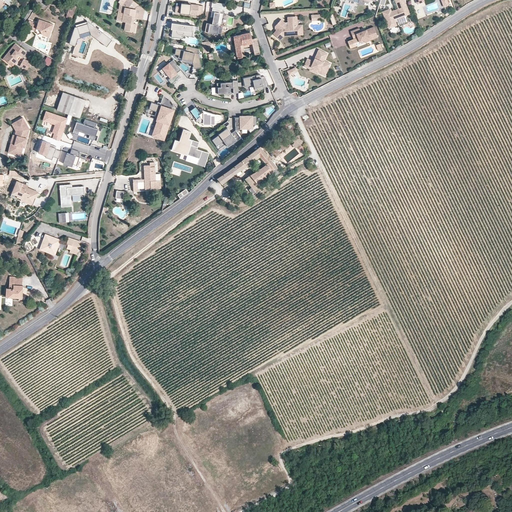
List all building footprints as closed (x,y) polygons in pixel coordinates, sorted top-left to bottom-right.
[(125,0),(122,5),(120,5),(117,20),(122,21),(125,6),(129,0),(125,0)] [(138,4),(132,0),(129,0),(125,6),(122,21),(126,21),(124,29),(135,31),(136,23),(133,23),(134,17),(136,17),(137,12),(135,12),(136,7),(138,4)] [(395,0),(399,9),(390,12),(389,9),(384,11),(387,20),(387,21),(389,27),(396,24),(394,19),(409,13),(403,0),(395,0)] [(224,10),(225,3),(213,1),(211,7),(213,7),(211,17),(213,18),(212,24),(206,23),(205,31),(217,34),(217,33),(221,33),(222,26),(219,25),(218,25),(218,23),(221,24),(223,13),(220,13),(220,11),(222,11),(222,9),(224,10)] [(203,6),(180,2),(180,6),(175,5),(174,12),(197,16),(201,15),(203,6)] [(76,5),(69,3),(65,16),(72,18),(76,5)] [(144,8),(138,4),(136,7),(135,12),(137,12),(136,17),(142,18),(144,8)] [(337,24),(333,14),(329,16),(333,26),(337,24)] [(297,25),(296,16),(288,17),(288,24),(284,24),(282,26),(279,23),(275,27),(275,28),(276,28),(277,31),(274,34),(281,41),(285,36),(287,34),(299,33),(298,25),(297,25)] [(54,24),(39,19),(37,25),(33,23),(34,21),(29,20),(27,28),(31,29),(32,27),(35,28),(34,30),(36,31),(38,34),(40,33),(49,36),(54,24)] [(75,29),(70,45),(76,48),(78,40),(81,39),(80,36),(90,32),(91,35),(107,47),(112,40),(103,33),(100,36),(96,33),(98,30),(86,21),(87,24),(75,29)] [(191,30),(192,25),(174,22),(172,35),(183,37),(184,36),(192,37),(194,31),(192,30),(191,30)] [(304,35),(303,25),(298,25),(299,33),(287,34),(285,36),(304,35)] [(348,41),(350,48),(357,45),(356,43),(364,40),(369,38),(370,40),(378,37),(374,26),(361,31),(360,28),(351,31),(354,39),(348,41)] [(252,39),(250,32),(233,36),(238,57),(243,56),(242,53),(240,44),(252,42),(254,51),(255,54),(260,53),(256,38),(252,39)] [(211,40),(202,42),(204,52),(212,50),(211,40)] [(254,51),(252,42),(240,44),(242,53),(244,53),(243,47),(251,45),(252,51),(254,51)] [(27,51),(16,43),(4,58),(8,62),(10,59),(16,63),(19,58),(17,56),(19,54),(21,56),(23,57),(27,51)] [(199,54),(198,53),(198,49),(187,46),(185,51),(176,49),(175,54),(179,55),(178,58),(182,59),(192,61),(193,64),(194,68),(201,67),(199,58),(199,55),(199,54)] [(330,63),(324,61),(327,53),(318,50),(315,59),(316,59),(315,62),(314,62),(313,61),(308,59),(305,67),(311,69),(311,67),(319,70),(318,72),(325,75),(330,63)] [(49,65),(53,58),(47,55),(43,62),(49,65)] [(4,58),(3,60),(13,67),(16,63),(10,59),(8,62),(4,58)] [(29,60),(24,58),(21,65),(26,67),(29,60)] [(180,68),(173,59),(162,68),(166,72),(170,77),(167,79),(170,83),(171,82),(172,83),(175,81),(174,80),(179,76),(175,72),(180,68)] [(296,68),(288,71),(290,76),(299,72),(296,68)] [(269,86),(264,76),(261,77),(260,74),(256,75),(257,79),(253,80),(252,76),(243,78),(245,87),(251,85),(250,82),(253,82),(255,90),(260,89),(265,88),(269,86)] [(238,96),(237,80),(233,81),(233,82),(217,83),(217,87),(215,87),(215,93),(218,93),(218,94),(224,93),(224,95),(230,95),(229,91),(233,91),(234,96),(238,96)] [(80,117),(86,100),(64,92),(58,110),(80,117)] [(164,140),(174,110),(172,109),(173,104),(170,100),(163,95),(159,105),(156,104),(151,102),(149,109),(157,112),(156,116),(157,120),(161,121),(155,137),(164,140)] [(199,114),(201,116),(197,120),(200,124),(204,121),(204,120),(211,120),(210,121),(215,123),(216,120),(220,121),(223,119),(220,116),(222,116),(222,115),(211,113),(203,110),(203,112),(199,114)] [(49,120),(51,113),(46,111),(43,120),(55,124),(56,122),(49,120)] [(53,138),(59,140),(61,135),(60,135),(60,132),(62,133),(66,118),(51,113),(49,120),(56,122),(55,124),(52,132),(54,133),(53,138)] [(252,125),(256,125),(256,116),(243,116),(243,117),(240,117),(235,117),(235,129),(235,130),(240,129),(253,129),(252,125)] [(29,129),(23,118),(12,124),(16,131),(15,136),(14,140),(16,141),(15,145),(13,144),(11,149),(16,150),(15,154),(21,156),(23,147),(24,147),(29,129)] [(97,122),(85,118),(83,123),(77,120),(73,132),(78,134),(79,130),(90,134),(89,137),(94,139),(98,128),(95,127),(97,122)] [(155,137),(161,121),(157,120),(151,135),(155,137)] [(236,130),(231,133),(229,135),(228,133),(230,132),(227,128),(224,130),(225,131),(219,135),(212,140),(217,146),(224,141),(227,146),(228,146),(233,142),(234,143),(241,138),(236,130)] [(187,143),(191,131),(183,129),(179,141),(175,139),(172,150),(199,159),(197,164),(205,167),(209,153),(197,149),(198,147),(187,143)] [(15,154),(16,150),(11,149),(13,144),(15,145),(16,141),(14,140),(15,136),(13,135),(8,152),(15,154)] [(303,142),(302,138),(297,141),(294,142),(295,144),(293,146),(295,148),(303,142)] [(58,158),(61,150),(55,148),(55,147),(49,145),(49,144),(50,143),(42,140),(38,152),(46,155),(45,157),(52,159),(53,156),(58,158)] [(220,151),(227,146),(224,141),(217,146),(220,151)] [(260,156),(263,159),(266,163),(261,168),(255,172),(253,173),(251,175),(257,183),(258,182),(268,174),(270,172),(272,170),(277,166),(276,166),(272,161),(270,158),(267,155),(264,151),(260,147),(255,151),(250,155),(244,159),(245,161),(248,165),(252,162),(260,156)] [(73,164),(77,165),(80,157),(78,156),(80,151),(71,149),(70,153),(67,152),(63,163),(72,166),(73,164)] [(244,159),(238,164),(226,173),(220,177),(217,179),(222,184),(222,183),(233,174),(242,169),(248,165),(245,161),(244,159)] [(158,180),(155,180),(155,174),(154,162),(150,162),(150,165),(144,165),(145,179),(145,182),(145,189),(155,189),(158,189),(158,180)] [(245,180),(249,184),(251,187),(249,189),(251,192),(254,195),(258,192),(262,189),(262,188),(257,183),(251,175),(246,178),(245,179),(245,180)] [(192,187),(189,181),(183,185),(186,191),(192,187)] [(23,184),(18,182),(11,197),(17,199),(18,197),(19,196),(24,198),(23,199),(29,202),(32,203),(35,197),(32,196),(34,191),(28,188),(27,190),(22,187),(23,186),(23,184)] [(84,194),(83,186),(69,187),(69,185),(59,185),(60,206),(70,205),(70,195),(72,195),(79,194),(84,194)] [(124,191),(116,190),(116,198),(123,199),(124,191)] [(59,243),(56,237),(49,234),(44,237),(41,244),(44,250),(50,252),(56,250),(59,243)] [(77,250),(80,241),(68,237),(66,243),(67,244),(66,246),(71,247),(69,250),(74,252),(77,250)] [(22,297),(23,285),(22,285),(23,277),(10,276),(9,288),(6,290),(6,295),(10,295),(10,297),(13,297),(19,298),(21,298),(22,297)]
